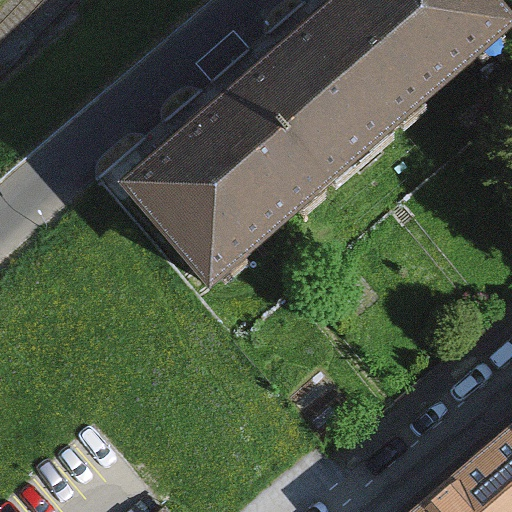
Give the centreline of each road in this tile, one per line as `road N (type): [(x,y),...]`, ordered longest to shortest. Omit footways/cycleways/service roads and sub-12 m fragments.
road 1 (residential): [(250,0),(0,218)]
road 2 (residential): [(350,511),(511,373)]
